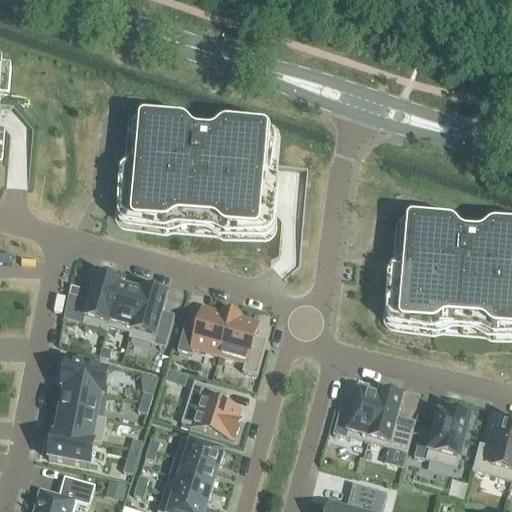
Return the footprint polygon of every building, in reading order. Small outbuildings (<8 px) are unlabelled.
[(137,224),(175,227),(186,228),(219,231),(268,235),(270,215),(272,195),(274,170),(274,169),(276,146),(252,144),(221,141),(205,139),(184,137),(129,133),(126,173),(122,222),(137,224)] [(511,244),(489,242),(452,239),(417,236),(398,234),(397,244),(394,279),(390,323),(415,326),(436,328),(471,331),(502,333),(511,334),(511,244)] [(108,330),(120,289),(120,287),(111,285),(95,280),(89,303),(68,299),(63,322),(82,327),(82,328),(107,335),(108,330)] [(123,290),(120,289),(108,330),(121,334),(129,336),(141,295),(123,290)] [(128,341),(136,343),(153,348),(153,347),(165,350),(174,318),(162,315),(166,300),(151,296),(145,294),(141,293),(141,295),(129,336),(128,341)] [(218,360),(230,318),(223,316),(223,315),(221,314),(220,315),(203,311),(197,330),(185,326),(177,354),(191,358),(193,353),(218,360)] [(257,379),(267,342),(254,339),(258,326),(240,321),(241,320),(238,319),(238,320),(230,318),(218,360),(244,367),(242,375),(257,379)] [(109,363),(111,354),(101,351),(99,360),(109,363)] [(62,391),(63,392),(101,399),(103,399),(108,374),(67,366),(64,382),(62,387),(62,391)] [(190,398),(181,426),(233,443),(234,437),(237,436),(239,429),(238,427),(239,422),(238,421),(240,414),(224,409),(228,396),(194,385),(190,398)] [(97,421),(101,399),(63,392),(63,394),(62,399),(59,413),(97,421)] [(367,446),(380,398),(372,396),(362,393),(362,395),(358,394),(352,418),(339,414),(333,438),(345,441),(346,441),(367,446)] [(152,399),(143,396),(140,406),(149,409),(152,399)] [(413,433),(395,428),(402,404),(380,398),(367,446),(389,452),(406,457),(413,433)] [(149,409),(140,406),(137,415),(146,418),(149,409)] [(106,422),(97,421),(59,413),(56,428),(55,435),(55,437),(94,445),(101,446),(106,422)] [(438,417),(431,440),(420,437),(414,460),(456,472),(470,422),(468,421),(469,418),(450,413),(449,416),(447,416),(446,419),(438,417)] [(510,485),(511,478),(511,428),(503,426),(497,452),(479,447),(472,475),(510,485)] [(89,470),(94,445),(55,437),(53,436),(52,440),(51,446),(48,462),(89,470)] [(220,467),(224,455),(181,442),(175,461),(216,474),(219,467),(220,467)] [(128,459),(137,462),(142,446),(133,443),(128,459)] [(157,455),(160,446),(151,443),(148,453),(157,455)] [(154,465),(157,455),(148,453),(145,462),(154,465)] [(137,462),(128,459),(123,475),(132,478),(137,462)] [(214,482),(216,474),(175,461),(169,480),(212,493),(215,482),(214,482)] [(145,492),(148,483),(139,480),(136,489),(145,492)] [(208,504),(212,493),(169,480),(163,498),(205,511),(207,504),(208,504)] [(68,511),(71,505),(89,510),(95,490),(64,481),(59,500),(44,496),(41,495),(41,494),(39,494),(39,496),(34,511),(68,511)] [(122,502),(125,490),(109,485),(106,497),(122,502)] [(327,511),(382,511),(386,497),(352,488),(346,511),(329,507),(327,511)] [(142,502),(145,492),(136,489),(133,499),(142,502)] [(204,511),(205,511),(163,498),(158,511),(204,511)]
